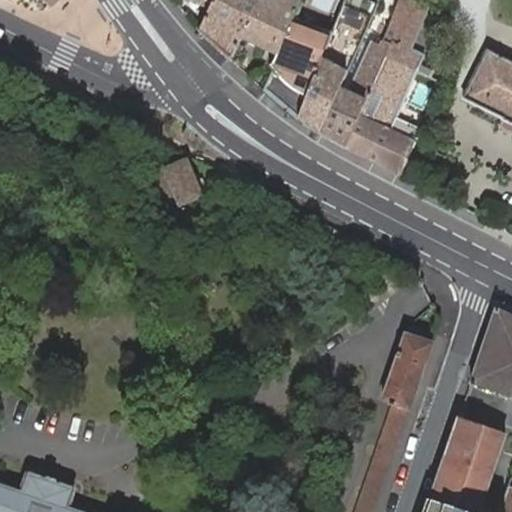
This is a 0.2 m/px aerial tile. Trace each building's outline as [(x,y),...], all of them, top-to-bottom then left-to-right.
[(193,0),(211,9),(215,0),(193,0)] [(215,0),(211,9),(200,32),(231,60),(242,38),(260,0),(215,0)] [(260,0),(242,38),(276,55),(283,40),(293,19),(301,2),(295,0),(260,0)] [(319,133),(338,90),(345,74),(377,4),(367,0),(344,0),(322,63),(320,65),(298,119),(319,133)] [(431,3),(422,0),(399,0),(384,38),(383,41),(392,45),(386,57),(418,71),(430,77),(434,71),(421,65),(425,55),(412,49),(431,3)] [(276,66),(264,91),(283,107),(298,119),(320,65),(331,37),(293,19),(283,40),(276,55),(272,64),(276,66)] [(366,103),(386,57),(392,45),(383,41),(384,38),(374,35),(349,90),(351,96),(338,90),(319,133),(345,148),(359,117),(366,103)] [(511,62),(487,50),(463,99),(503,118),(504,118),(503,120),(511,124),(511,62)] [(415,78),(439,89),(442,82),(430,77),(418,71),(386,57),(366,103),(359,117),(345,148),(369,161),(397,175),(412,137),(403,133),(400,131),(392,129),(415,78)] [(163,168),(180,208),(205,197),(188,158),(163,168)] [(94,180),(94,182),(93,184),(94,184),(94,185),(94,186),(95,187),(95,188),(96,189),(97,189),(98,189),(99,190),(100,190),(101,189),(102,189),(103,189),(104,188),(105,187),(106,185),(106,184),(106,183),(106,182),(106,181),(105,180),(104,179),(104,178),(103,178),(102,177),(101,177),(100,177),(99,177),(98,177),(97,178),(96,178),(95,179),(95,180),(94,180)] [(471,383),(511,398),(511,316),(496,309),(471,383)] [(432,342),(434,334),(415,327),(413,334),(410,334),(388,400),(399,404),(409,408),(432,342)] [(361,511),(373,511),(409,408),(399,404),(361,511)] [(455,431),(430,501),(462,511),(478,511),(504,435),(458,419),(455,431)] [(0,511),(85,511),(70,507),(75,493),(74,487),(31,472),(27,476),(22,491),(0,482),(0,511)] [(511,511),(511,489),(509,488),(500,511),(511,511)] [(462,511),(430,501),(426,511),(462,511)]
